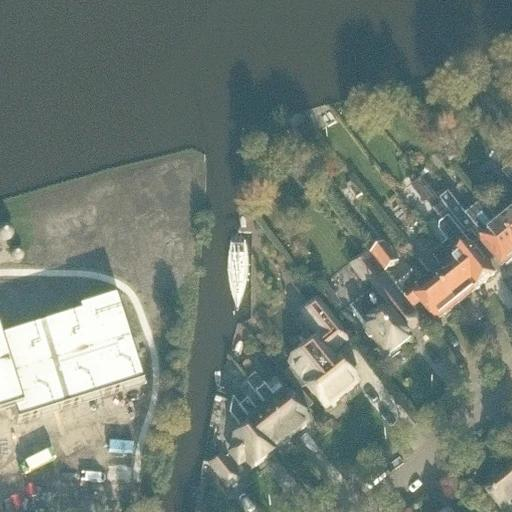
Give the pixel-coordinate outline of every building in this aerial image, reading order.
[(297,165),(287,174),(302,192),(312,183),(297,165)] [(511,196),(500,206),(488,204),(484,208),(511,243),(511,167),(504,174),(511,184),(511,196)] [(501,266),(511,257),(511,243),(484,208),(482,206),(466,219),(448,197),(440,204),(441,205),(449,214),(468,238),(471,235),(481,246),(483,244),(501,266)] [(441,220),(449,214),(441,205),(434,210),(441,220)] [(494,276),(464,238),(465,237),(451,218),(439,227),(438,235),(446,244),(441,249),(474,290),(474,292),(494,276)] [(371,257),(386,276),(398,266),(384,247),(371,257)] [(474,290),(441,249),(433,255),(444,269),(431,279),(454,306),(474,290)] [(367,253),(353,264),(347,268),(364,290),(370,285),(375,291),(350,311),(353,315),(352,317),(362,330),(364,329),(367,332),(365,335),(370,342),(373,339),(388,359),(411,341),(397,324),(402,319),(401,317),(411,309),(396,290),(367,253)] [(434,322),(454,306),(431,279),(420,288),(412,277),(396,290),(411,309),(419,303),(434,322)] [(0,403),(7,424),(29,416),(29,412),(47,405),(49,410),(71,402),(69,398),(87,391),(89,396),(112,388),(110,384),(132,377),(104,297),(83,303),(83,301),(64,307),(64,309),(47,315),(47,318),(26,325),(25,323),(5,329),(6,332),(0,334),(0,403)] [(306,384),(305,385),(324,409),(357,383),(339,359),(338,360),(332,352),(348,340),(318,302),(303,313),(324,339),(291,364),(306,384)] [(271,397),(265,389),(256,378),(248,385),(268,410),(269,409),(290,436),(307,422),(281,389),(271,397)] [(280,383),(294,400),(297,397),(299,400),(295,404),(307,417),(311,414),(306,408),(309,406),(286,378),(280,383)] [(235,400),(234,404),(231,417),(244,434),(233,442),(237,447),(231,454),(239,464),(245,459),(253,468),(272,453),(247,420),(248,419),(241,408),(235,400)] [(273,452),(272,450),(290,436),(269,409),(268,410),(259,416),(248,402),(241,408),(248,419),(247,420),(272,453),(273,452)] [(209,465),(221,481),(227,489),(240,480),(221,456),(209,465)] [(511,471),(510,468),(496,481),(482,491),(498,511),(503,511),(511,505),(511,471)]
